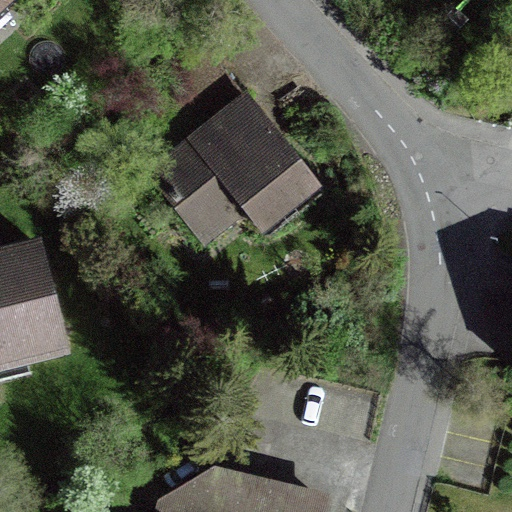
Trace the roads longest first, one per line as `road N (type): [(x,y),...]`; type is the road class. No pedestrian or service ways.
road 1 (residential): [(441,196),(453,242),(450,291),(395,511)]
road 2 (residential): [(283,0),(400,131),(441,196)]
